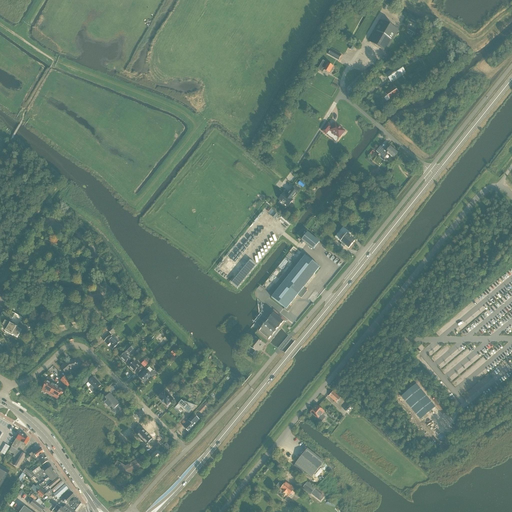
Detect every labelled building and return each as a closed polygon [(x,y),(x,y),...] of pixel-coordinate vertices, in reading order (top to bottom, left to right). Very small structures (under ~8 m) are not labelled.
[(386,51),(399,30),(381,20),(369,41),(386,51)] [(367,27),(361,24),(350,43),(361,49),(366,38),(362,35),(367,27)] [(342,55),(331,49),(328,54),(339,60),(342,55)] [(334,67),(327,63),(323,60),(318,70),(323,73),(324,70),(330,73),(334,67)] [(387,76),(391,82),(402,75),(398,69),(387,76)] [(399,94),(394,87),(385,93),(387,96),(384,98),(387,101),(389,99),(390,100),(399,94)] [(344,132),(345,131),(335,123),(332,127),(328,124),(322,131),(326,135),(329,131),(339,139),(342,134),(344,135),(345,134),(345,133),(344,132)] [(387,151),(386,151),(380,146),(376,152),(385,158),(388,154),(393,159),(398,153),(390,147),(387,151)] [(278,200),(288,207),(294,200),(293,199),(298,193),(292,188),(287,195),(284,192),(278,200)] [(355,241),(347,234),(343,231),(337,239),(341,242),(342,243),(341,245),(344,247),(345,246),(349,248),(355,241)] [(314,249),(320,242),(308,232),(302,239),(314,249)] [(308,291),(304,288),(320,268),(305,255),(272,297),(285,308),(284,309),(288,312),(291,308),(291,307),(289,306),(298,295),(302,298),(308,291)] [(15,314),(13,317),(12,317),(12,316),(10,315),(10,316),(6,313),(5,312),(5,313),(4,312),(3,313),(2,313),(2,314),(2,315),(0,317),(0,321),(3,324),(1,328),(5,331),(13,336),(13,335),(18,338),(20,333),(21,334),(25,336),(30,327),(29,327),(29,326),(28,325),(27,326),(24,323),(22,322),(22,323),(21,322),(23,318),(20,317),(16,324),(13,322),(18,315),(15,314)] [(278,328),(284,321),(274,313),(268,320),(261,328),(261,329),(259,331),(269,339),(271,336),(271,337),(276,330),(278,328)] [(112,335),(117,329),(114,326),(108,331),(112,335)] [(113,350),(118,344),(120,342),(113,335),(111,337),(111,336),(105,342),(113,350)] [(253,349),(250,353),(254,357),(261,348),(262,348),(265,345),(257,338),(250,347),(253,349)] [(129,360),(130,361),(132,359),(127,355),(128,354),(134,349),(130,345),(124,350),(126,352),(120,358),(123,360),(122,361),(125,363),(126,363),(129,360)] [(72,370),(82,368),(80,360),(68,362),(61,368),(67,374),(72,370)] [(129,366),(135,372),(135,371),(138,374),(142,370),(142,369),(144,368),(141,365),(140,366),(134,361),(129,366)] [(146,371),(140,377),(145,383),(151,377),(153,379),(157,375),(156,375),(153,371),(151,373),(148,369),(147,369),(146,371)] [(71,381),(66,375),(60,380),(65,385),(66,385),(69,382),(71,381)] [(84,384),(85,384),(90,379),(87,375),(81,381),(77,384),(81,388),(84,384)] [(101,385),(94,377),(88,382),(91,386),(90,387),(90,388),(93,391),(94,391),(96,390),(101,385)] [(53,383),(52,384),(46,381),(44,385),(45,386),(43,390),(50,394),(56,385),(53,383)] [(58,388),(59,387),(56,385),(50,394),(58,399),(60,395),(61,396),(64,391),(58,388)] [(167,404),(173,398),(165,391),(160,396),(161,398),(165,402),(167,404)] [(106,392),(101,397),(104,400),(105,399),(107,401),(104,404),(109,409),(112,407),(114,409),(112,410),(115,413),(121,407),(118,405),(120,404),(110,394),(109,395),(106,392)] [(329,396),(336,403),(340,398),(333,392),(329,396)] [(196,406),(182,400),(175,408),(180,410),(181,408),(183,410),(183,411),(190,413),(196,406)] [(333,400),(331,402),(339,410),(341,407),(333,400)] [(452,421),(431,400),(418,413),(439,434),(452,421)] [(204,404),(198,410),(202,414),(207,408),(207,407),(209,405),(206,402),(204,404)] [(322,422),(326,417),(323,414),(325,412),(317,405),(314,409),(313,409),(311,413),(318,419),(322,422)] [(348,414),(353,409),(348,405),(344,410),(348,414)] [(189,432),(194,426),(199,421),(193,415),(188,420),(190,422),(185,428),(189,432)] [(137,435),(146,444),(152,439),(143,429),(137,435)] [(26,445),(30,439),(29,439),(28,438),(28,437),(27,437),(20,433),(9,451),(14,454),(13,457),(17,459),(13,465),(18,468),(26,455),(17,450),(19,447),(21,449),(24,444),(26,445)] [(5,444),(1,453),(5,455),(10,447),(5,444)] [(30,463),(31,462),(43,453),(41,449),(40,450),(40,449),(34,453),(33,452),(31,453),(29,455),(30,456),(27,459),(30,463)] [(307,449),(296,463),(313,477),(324,462),(307,449)] [(43,465),(48,461),(43,453),(34,460),(35,462),(37,461),(39,464),(41,462),(43,465)] [(161,457),(156,453),(152,457),(156,461),(161,457)] [(136,462),(126,468),(124,467),(125,466),(117,462),(113,469),(125,476),(143,467),(139,460),(135,461),(136,462)] [(50,468),(47,465),(41,470),(37,464),(30,469),(41,483),(46,479),(55,472),(51,467),(50,468)] [(0,486),(9,471),(0,466),(0,486)] [(26,469),(23,472),(31,478),(34,475),(29,471),(26,468),(26,469)] [(43,488),(52,482),(59,477),(55,472),(46,479),(41,483),(40,484),(43,488)] [(51,489),(60,481),(58,478),(45,489),(43,490),(41,487),(38,489),(40,490),(37,493),(42,498),(45,495),(43,493),(46,491),(49,488),(51,489)] [(56,492),(63,485),(61,482),(54,488),(52,490),(52,489),(46,494),(50,497),(53,494),(53,493),(56,491),(56,492)] [(295,489),(292,486),(287,482),(284,486),(280,482),(276,486),(280,490),(282,491),(289,496),(295,489)] [(316,488),(308,482),(302,488),(311,495),(316,488)] [(53,493),(53,494),(55,496),(53,498),(56,501),(58,499),(68,490),(64,486),(63,485),(56,492),(56,491),(53,493)] [(38,497),(33,493),(31,492),(28,495),(35,501),(38,497)] [(70,506),(76,498),(70,492),(63,499),(59,503),(63,505),(64,506),(65,504),(67,505),(68,504),(70,506)] [(33,501),(29,498),(26,502),(30,505),(39,511),(41,511),(43,510),(46,511),(49,511),(44,508),(41,505),(36,501),(35,502),(33,501)] [(76,498),(70,506),(69,506),(75,511),(81,503),(76,498)] [(49,511),(51,511),(55,507),(48,502),(46,504),(44,503),(41,505),(44,508),(49,511)]
